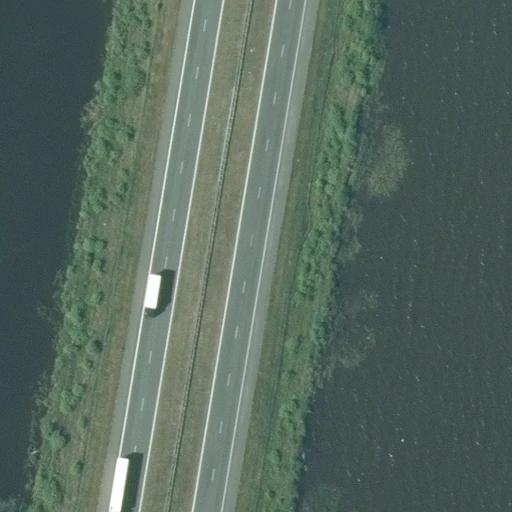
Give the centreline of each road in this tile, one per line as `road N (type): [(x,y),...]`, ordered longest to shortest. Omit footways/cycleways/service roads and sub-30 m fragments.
road 1 (motorway): [(210,0),(126,511)]
road 2 (motorway): [(232,511),(308,0)]
